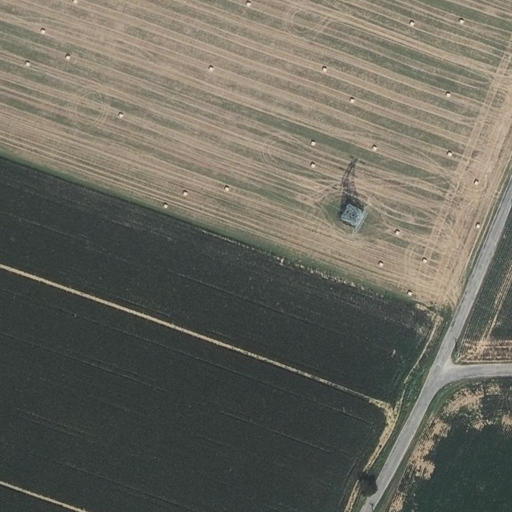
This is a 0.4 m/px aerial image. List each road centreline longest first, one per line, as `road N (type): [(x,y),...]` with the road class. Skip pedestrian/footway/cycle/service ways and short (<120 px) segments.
road 1 (unclassified): [(511,191),(437,371)]
road 2 (unclassified): [(437,371),(368,511)]
